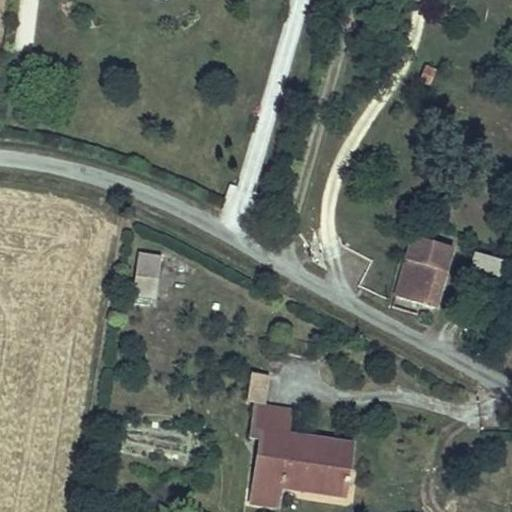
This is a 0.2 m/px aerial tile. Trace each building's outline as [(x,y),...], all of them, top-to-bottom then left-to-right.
[(236,187),(225,220),(246,227),(258,195),(236,187)] [(412,248),(398,300),(437,309),(452,246),(427,239),(425,245),(418,243),(417,250),(412,248)] [(139,255),(132,296),(155,301),(162,259),(139,255)] [(511,265),(483,256),(477,275),(506,284),(511,268),(511,265)] [(132,296),(131,308),(153,312),(155,301),(132,296)] [(252,377),(249,401),(267,403),(271,378),(252,377)] [(255,407),(251,441),(262,443),(264,432),(292,435),(296,412),(255,407)] [(262,443),(254,490),(281,494),(282,487),(346,498),(354,448),(292,435),(264,432),(262,443)]
